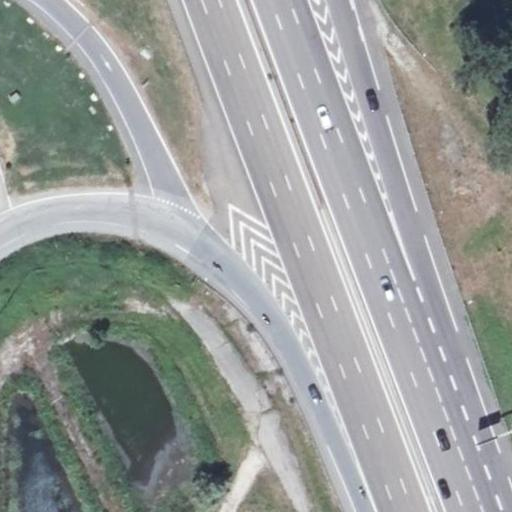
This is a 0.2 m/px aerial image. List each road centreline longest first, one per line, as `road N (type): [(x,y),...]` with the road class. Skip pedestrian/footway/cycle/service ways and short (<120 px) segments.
road 1 (motorway): [(479,511),(278,0)]
road 2 (motorway): [(209,0),(402,511)]
road 3 (motorway): [(508,511),(337,0)]
road 4 (motorway): [(0,226),(92,208),(175,224),(212,247),(265,305),(351,511)]
